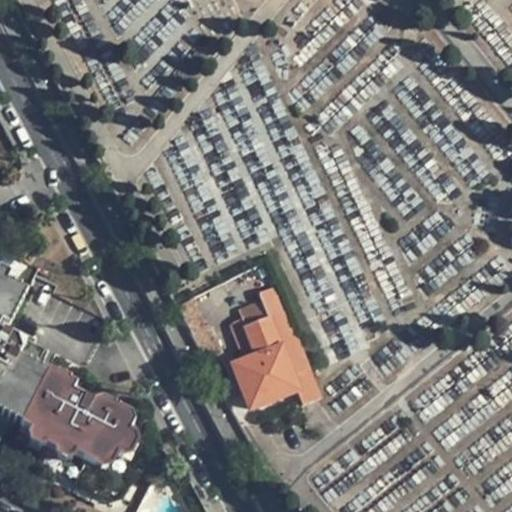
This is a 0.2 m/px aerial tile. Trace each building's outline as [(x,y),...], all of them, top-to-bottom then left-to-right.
[(0,419),(35,437),(97,466),(113,455),(119,444),(126,432),(124,412),(33,369),(14,359),(22,345),(3,335),(6,330),(28,286),(0,270),(0,419)] [(286,321),(270,281),(223,300),(227,312),(237,315),(262,306),(270,327),(286,321)] [(332,356),(321,330),(277,346),(270,327),(262,306),(237,315),(243,331),(228,337),(237,361),(245,358),(248,365),(233,370),(245,400),(250,413),(296,395),(284,362),(301,356),(304,366),(332,356)] [(14,359),(33,369),(43,349),(6,330),(3,335),(22,345),(14,359)] [(245,400),(227,406),(235,420),(250,413),(245,400)] [(97,466),(35,437),(22,462),(102,499),(124,500),(146,459),(119,444),(113,455),(97,466)]
